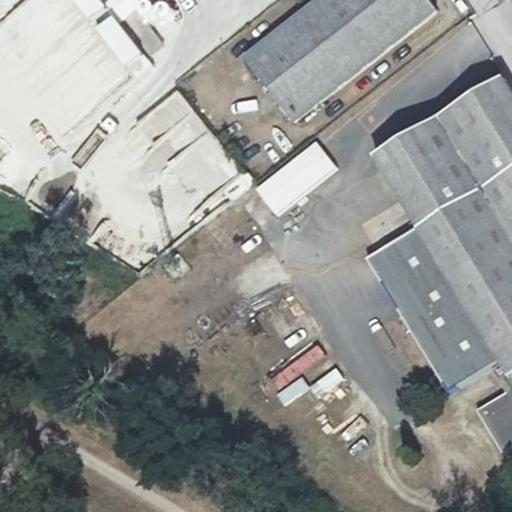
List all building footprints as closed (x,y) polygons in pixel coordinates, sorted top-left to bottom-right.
[(424,23),(404,0),(326,0),(235,77),(286,140),(424,23)] [(121,22),(144,58),(157,49),(134,13),(121,22)] [(144,66),(156,80),(168,95),(214,57),(190,27),(152,60),(144,66)] [(99,42),(108,52),(124,38),(115,28),(99,42)] [(111,70),(123,85),(144,66),(133,53),(111,70)] [(144,66),(123,85),(134,97),(156,80),(144,66)] [(511,107),(496,84),(372,170),(419,238),(429,252),(414,263),(473,349),(488,339),(509,369),(511,373),(511,107)] [(179,91),(101,148),(129,187),(171,156),(205,201),(241,175),(179,91)] [(41,147),(52,138),(42,126),(31,135),(41,147)] [(255,210),(275,233),(332,185),(312,162),(255,210)] [(429,252),(419,238),(404,248),(414,263),(429,252)] [(511,373),(509,369),(499,376),(511,394),(511,373)] [(317,397),(343,382),(337,371),(311,386),(317,397)] [(511,399),(487,418),(511,454),(511,399)]
